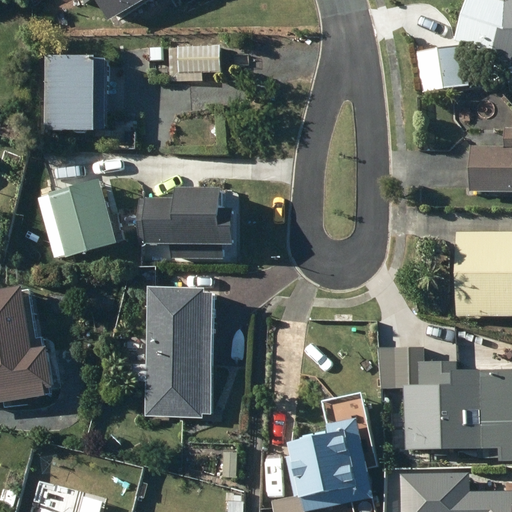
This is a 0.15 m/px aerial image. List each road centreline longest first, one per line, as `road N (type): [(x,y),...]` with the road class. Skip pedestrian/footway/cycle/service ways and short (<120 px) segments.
road 1 (residential): [(349,69),(372,108),(377,209),(360,256),(332,262)]
road 2 (residential): [(332,262),(307,234),(309,170),(324,104),(349,69)]
